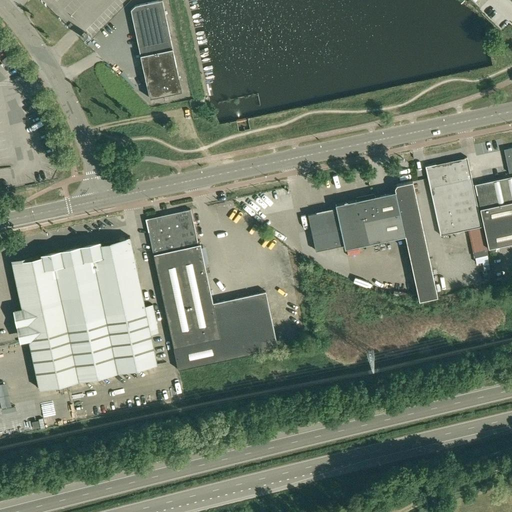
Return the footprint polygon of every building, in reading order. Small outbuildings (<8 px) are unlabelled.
[(150,98),(174,93),(183,91),(163,0),(159,0),(137,5),(131,9),(150,98)] [(12,62),(8,56),(2,60),(7,66),(12,62)] [(480,208),(511,201),(511,147),(504,149),(509,172),(511,171),(511,175),(475,184),(480,208)] [(482,226),(467,157),(425,166),(440,235),(482,226)] [(345,248),(405,235),(419,300),(437,296),(412,181),(394,185),(395,191),(335,205),(336,209),(307,215),(315,250),(344,244),(345,248)] [(511,243),(511,201),(480,208),(489,248),(511,243)] [(157,218),(156,216),(146,219),(178,370),(278,348),(265,291),(213,302),(200,243),(198,244),(194,226),(191,209),(160,215),(161,218),(157,218)] [(468,230),(474,257),(489,254),(483,227),(468,230)] [(52,253),(67,324),(145,307),(130,236),(119,238),(52,253)] [(18,291),(22,309),(16,310),(14,312),(16,320),(18,322),(22,338),(26,341),(29,340),(33,339),(35,337),(41,336),(42,333),(41,329),(67,324),(52,253),(12,261),(18,291)] [(153,305),(145,307),(150,330),(158,328),(153,305)] [(33,339),(29,340),(39,389),(117,372),(157,363),(150,330),(145,307),(67,324),(41,329),(42,333),(41,336),(35,337),(33,339)]
